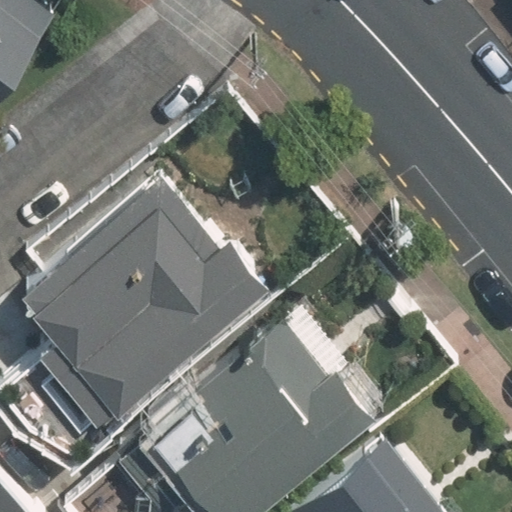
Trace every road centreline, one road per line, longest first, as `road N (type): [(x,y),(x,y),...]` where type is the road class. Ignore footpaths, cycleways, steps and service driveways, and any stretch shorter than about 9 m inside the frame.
road 1 (residential): [(0,209),(256,0)]
road 2 (tertiary): [(332,0),(511,210)]
